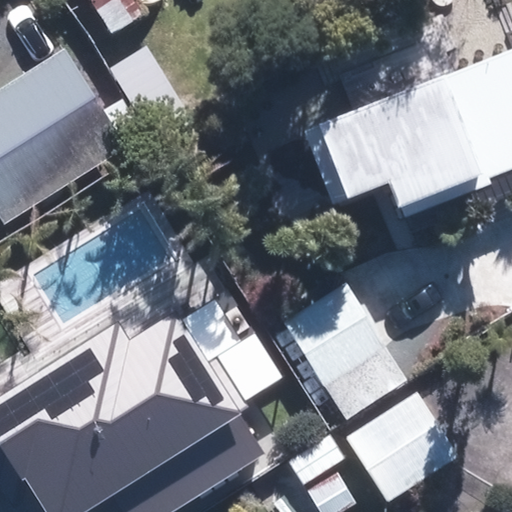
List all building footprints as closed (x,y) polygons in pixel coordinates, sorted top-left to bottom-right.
[(89,0),(111,34),(151,9),(145,0),(89,0)] [(380,176),(391,203),(476,169),(479,176),(511,163),(511,46),(438,75),(436,69),(311,117),(313,123),(300,129),(326,197),(380,176)] [(0,86),(0,213),(6,223),(125,145),(61,48),(0,86)] [(89,246),(53,276),(4,380),(181,464),(186,452),(227,472),(273,376),(136,311),(152,276),(89,246)] [(343,283),(284,321),(300,346),(298,349),(333,406),(324,412),(333,427),(405,382),(382,345),(343,283)] [(345,434),(387,499),(455,454),(414,390),(345,434)] [(287,458),(302,482),(341,458),(327,434),(287,458)] [(322,511),(292,467),(254,493),(266,511),(322,511)]
